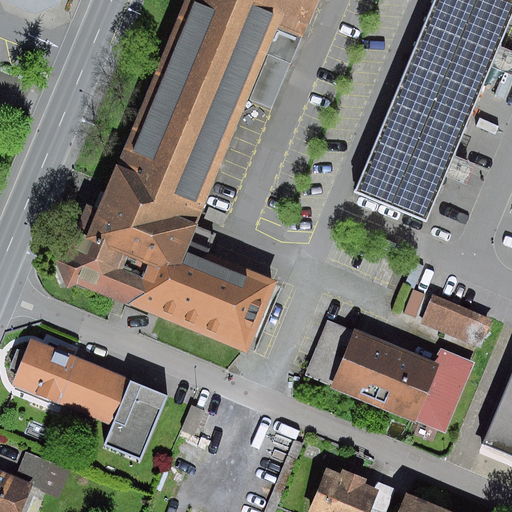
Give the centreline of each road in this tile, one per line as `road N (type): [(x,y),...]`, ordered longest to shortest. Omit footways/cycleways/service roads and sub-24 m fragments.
road 1 (residential): [(511,506),(0,296)]
road 2 (primary): [(114,0),(0,274)]
